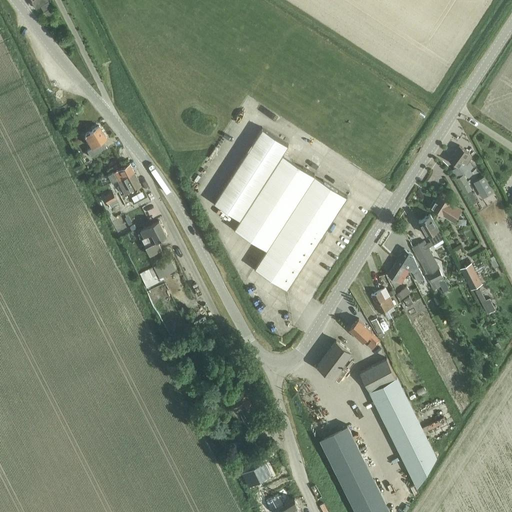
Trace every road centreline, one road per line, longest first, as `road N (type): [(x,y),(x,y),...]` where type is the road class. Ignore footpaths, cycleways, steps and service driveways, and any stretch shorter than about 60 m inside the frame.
road 1 (tertiary): [(275,366),(302,350),(511,26)]
road 2 (residential): [(273,433),(141,171),(141,155)]
road 3 (tertiary): [(275,366),(262,358),(141,155)]
road 4 (unclassified): [(315,511),(290,445),(275,366)]
road 5 (tertiary): [(108,115),(11,0)]
road 6 (unclassified): [(108,115),(59,0)]
